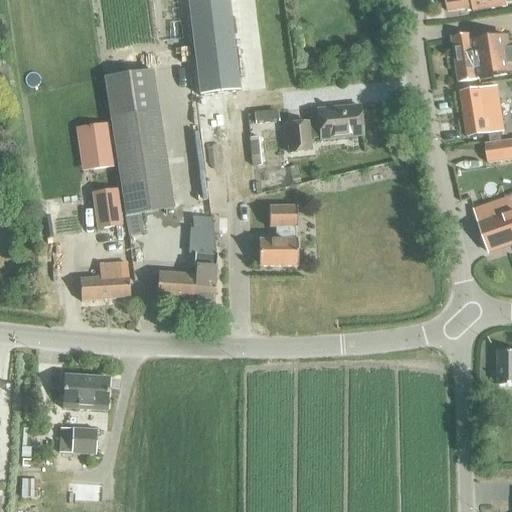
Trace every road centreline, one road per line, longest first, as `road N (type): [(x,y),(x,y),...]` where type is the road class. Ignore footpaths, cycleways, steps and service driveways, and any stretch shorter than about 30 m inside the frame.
road 1 (unclassified): [(465,322),(423,337),(341,345),(144,347),(0,333)]
road 2 (residential): [(465,322),(415,67),(412,0)]
road 3 (unclassified): [(463,511),(465,322)]
